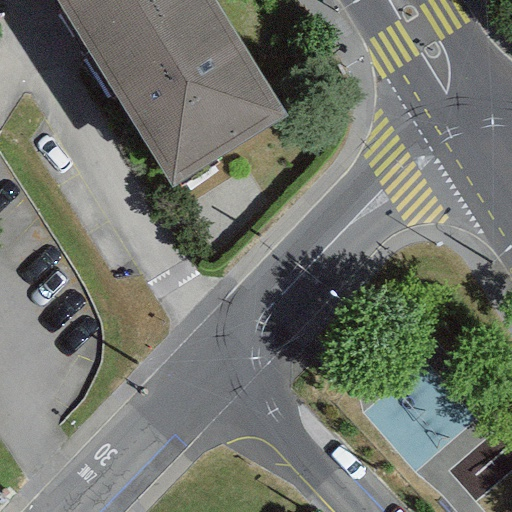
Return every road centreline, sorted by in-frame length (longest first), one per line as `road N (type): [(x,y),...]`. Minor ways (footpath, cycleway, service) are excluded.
road 1 (residential): [(81,511),(402,184),(478,126)]
road 2 (residential): [(402,0),(478,126)]
